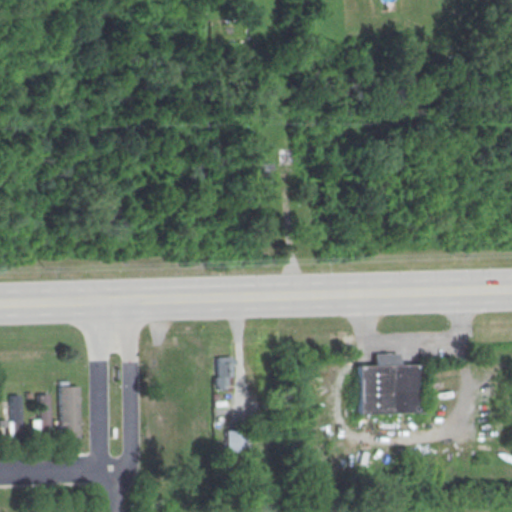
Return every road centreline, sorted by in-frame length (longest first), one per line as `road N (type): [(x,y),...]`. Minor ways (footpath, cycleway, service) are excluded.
road 1 (secondary): [(127,300),(511,290)]
road 2 (residential): [(96,301),(99,468)]
road 3 (residential): [(124,463),(127,300)]
road 4 (secondary): [(0,303),(127,300)]
road 5 (residential): [(0,471),(124,463)]
